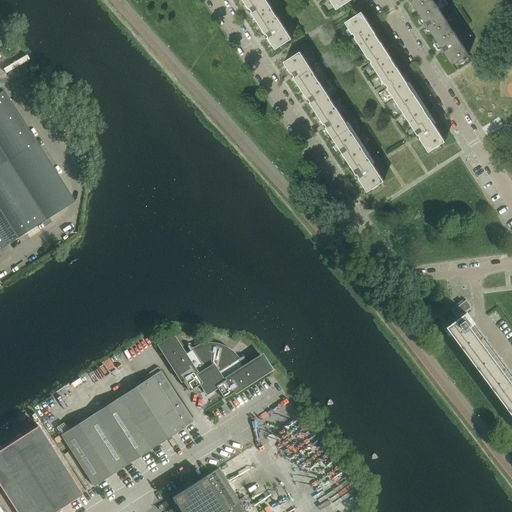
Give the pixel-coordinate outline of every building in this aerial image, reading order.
[(266,0),(243,0),(248,8),(251,12),(251,13),(251,12),(258,22),(274,12),(266,0)] [(330,0),(336,9),(349,0),(330,0)] [(433,0),(409,0),(410,1),(411,1),(418,12),(434,1),(433,0)] [(434,1),(418,12),(424,22),(424,23),(427,27),(427,26),(434,37),(450,27),(434,1)] [(345,22),(361,48),(378,37),(371,27),(371,26),(369,23),(369,22),(368,23),(361,11),(345,22)] [(274,12),(258,22),(265,33),(264,34),(267,38),(268,38),(275,49),(291,38),(274,12)] [(450,27),(434,37),(441,47),(440,48),(443,51),(443,52),(443,51),(452,65),(468,54),(450,27)] [(384,48),(378,37),(361,48),(378,73),(394,63),(387,52),(388,52),(387,51),(385,48),(384,48)] [(293,77),(300,87),(316,77),(300,51),(283,62),(291,73),(290,73),(293,77)] [(401,73),(394,63),(378,73),(394,98),(410,88),(404,77),(403,76),(403,77),(401,74),(401,73)] [(316,77),(300,87),(307,98),(306,98),(309,103),(310,102),(316,113),(333,102),(316,77)] [(444,141),(436,127),(410,88),(394,98),(417,134),(416,135),(419,139),(420,138),(428,151),(444,141)] [(0,247),(65,206),(69,193),(3,91),(0,92),(0,247)] [(333,102),(316,113),(333,138),(349,127),(333,102)] [(383,181),(372,163),(349,127),(333,138),(356,174),(355,175),(357,178),(359,178),(367,191),(383,181)] [(511,374),(509,370),(475,325),(476,325),(467,313),(465,315),(463,314),(472,307),(466,300),(466,301),(453,310),(452,310),(458,317),(459,316),(461,318),(459,319),(449,327),(495,388),(511,410),(511,374)] [(243,368),(238,359),(237,360),(232,354),(225,349),(217,346),(209,345),(200,347),(193,350),(193,349),(184,355),(172,337),(159,345),(189,391),(201,383),(205,389),(206,389),(209,389),(210,390),(216,387),(224,399),(270,369),(261,356),(243,368)] [(182,404),(161,372),(152,377),(118,398),(151,449),(185,427),(184,427),(193,422),(193,421),(182,404)] [(61,435),(94,486),(127,464),(151,449),(118,398),(61,435)] [(0,449),(0,476),(22,511),(52,511),(81,494),(38,426),(0,449)] [(172,498),(168,501),(174,511),(246,511),(218,468),(206,476),(205,476),(171,497),(172,498)] [(16,511),(0,486),(0,511),(16,511)]
